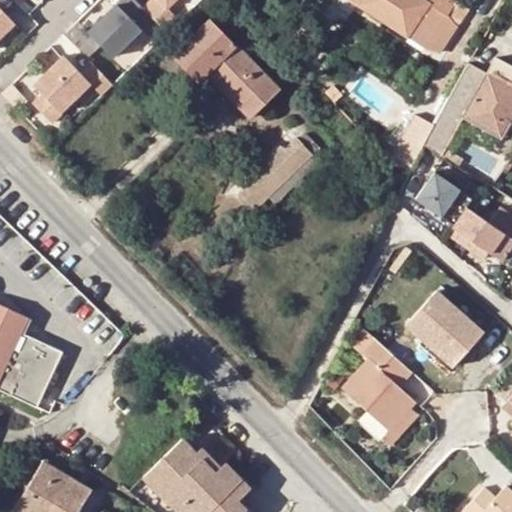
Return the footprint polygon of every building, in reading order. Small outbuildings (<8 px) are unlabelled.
[(117,0),(87,30),(111,55),(151,16),(142,6),(136,0),(117,0)] [(148,0),(142,6),(151,16),(165,30),(178,18),(166,5),(170,0),(148,0)] [(351,0),(424,47),(453,2),(449,0),(427,0),(426,2),(423,0),(351,0)] [(464,9),(453,2),(424,47),(436,51),(464,9)] [(0,32),(13,20),(0,6),(0,32)] [(275,89),(208,18),(172,53),(197,79),(205,72),(247,114),(275,89)] [(62,54),(33,83),(42,92),(32,102),(51,121),(60,112),(59,110),(89,81),(101,93),(112,82),(93,63),(82,74),(62,54)] [(498,135),(504,124),(511,107),(511,70),(491,58),(483,72),(465,61),(453,81),(445,96),(419,142),(438,153),(460,114),(498,135)] [(453,81),(446,78),(438,92),(445,96),(453,81)] [(12,83),(2,92),(11,101),(20,91),(12,83)] [(408,119),(392,110),(380,130),(397,140),(402,132),(419,142),(445,96),(438,92),(427,86),(408,119)] [(253,206),(264,194),(307,151),(315,144),(303,132),(296,138),(294,136),(282,147),(278,144),(261,160),(265,164),(238,191),(253,206)] [(315,160),(307,151),(264,194),(272,201),(315,160)] [(394,174),(378,165),(367,184),(383,193),(394,174)] [(454,224),(466,206),(472,196),(433,170),(414,198),(454,224)] [(511,216),(498,207),(488,221),(466,206),(454,224),(453,226),(498,258),(511,238),(511,216)] [(434,292),(407,321),(440,350),(436,354),(452,368),(480,334),(434,292)] [(0,390),(35,407),(61,352),(20,332),(27,317),(0,304),(0,390)] [(403,326),(436,354),(440,350),(407,321),(403,326)] [(377,442),(386,433),(406,410),(412,404),(383,378),(398,361),(361,328),(345,344),(364,362),(339,390),(366,414),(357,424),(377,442)] [(511,396),(502,409),(511,417),(511,426),(511,427),(511,396)] [(413,417),(406,410),(386,433),(392,439),(413,417)] [(219,470),(199,451),(185,440),(149,479),(168,498),(175,490),(198,511),(245,511),(252,505),(245,495),(255,483),(230,459),(223,466),(219,470)] [(203,447),(199,451),(219,470),(223,466),(203,447)] [(42,461),(12,510),(16,511),(46,511),(68,477),(42,461)] [(68,477),(46,511),(75,511),(89,490),(68,477)] [(496,498),(485,488),(461,511),(511,511),(511,495),(504,488),(496,498)] [(198,511),(175,490),(168,498),(182,511),(198,511)] [(410,511),(411,511),(427,511),(418,503),(410,511)]
